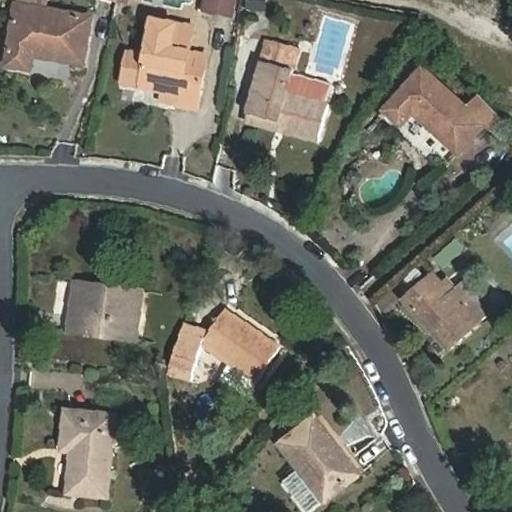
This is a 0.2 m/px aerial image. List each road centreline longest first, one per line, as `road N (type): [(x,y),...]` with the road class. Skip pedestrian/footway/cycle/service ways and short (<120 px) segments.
road 1 (residential): [(465,511),(332,280),(207,207),(8,172)]
road 2 (residential): [(0,351),(8,172)]
